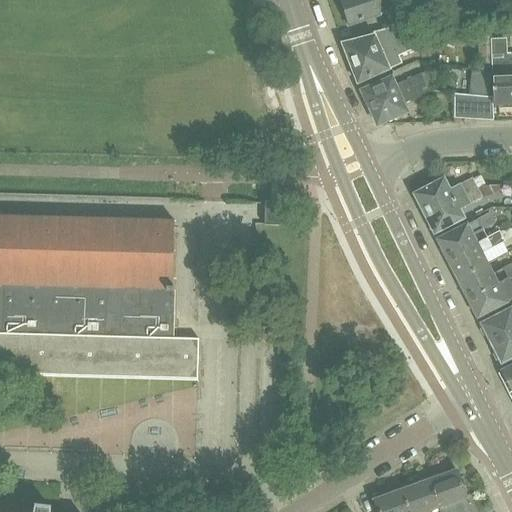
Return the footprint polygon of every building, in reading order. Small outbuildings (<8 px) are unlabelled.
[(388,0),(339,0),(348,25),(392,11),(388,0)] [(343,48),(349,64),(407,41),(400,26),(369,33),(370,37),(345,43),(343,48)] [(410,49),(407,41),(349,64),(358,84),(402,65),(397,55),(410,49)] [(493,105),(511,104),(511,54),(491,55),(493,105)] [(469,84),(490,87),(491,74),(471,72),(469,84)] [(368,108),(419,85),(423,83),(425,82),(421,73),(395,85),(392,77),(361,91),(368,108)] [(368,108),(375,124),(380,126),(408,113),(404,104),(424,95),(421,89),(425,87),(423,83),(419,85),(368,108)] [(453,94),(454,119),(493,121),(492,98),(453,94)] [(425,214),(477,187),(473,178),(449,190),(444,180),(441,182),(438,180),(431,184),(430,187),(415,194),(417,197),(415,199),(418,206),(421,206),(425,214)] [(485,184),(480,186),(480,188),(485,198),(501,190),(499,185),(494,186),(491,186),(490,184),(485,184)] [(429,221),(427,224),(430,230),(434,230),(435,233),(464,219),(459,209),(482,198),(477,187),(425,214),(429,221)] [(265,201),(264,226),(286,226),(287,202),(280,202),(265,201)] [(447,256),(448,258),(487,238),(483,229),(496,223),(491,214),(439,240),(442,247),(440,249),(444,256),(447,256)] [(0,511),(49,511),(50,508),(36,507),(36,505),(35,505),(33,511),(0,511),(0,376),(196,382),(197,382),(198,342),(173,341),(173,327),(174,288),(172,288),(173,221),(0,216),(0,511)] [(511,228),(500,232),(505,241),(511,237),(511,228)] [(487,238),(448,258),(452,266),(450,268),(453,275),(457,275),(459,280),(488,266),(482,253),(505,241),(500,232),(487,238)] [(458,285),(461,291),(465,291),(469,298),(508,278),(511,276),(511,264),(492,274),(488,266),(459,280),(461,282),(458,285)] [(511,285),(508,278),(469,298),(470,301),(468,304),(471,310),(475,310),(479,317),(511,299),(511,285)] [(488,336),(492,343),(511,333),(511,309),(482,324),(483,327),(481,329),(484,336),(488,336)] [(511,333),(492,343),(496,351),(493,353),(497,361),(501,362),(502,363),(511,357),(511,333)] [(287,358),(298,358),(299,344),(287,343),(287,358)] [(511,367),(503,372),(511,389),(511,367)] [(476,511),(469,496),(465,497),(456,471),(430,480),(439,508),(440,511),(476,511)] [(402,490),(410,511),(428,511),(439,508),(430,480),(402,490)] [(397,492),(373,500),(377,511),(410,511),(402,490),(397,491),(397,492)]
